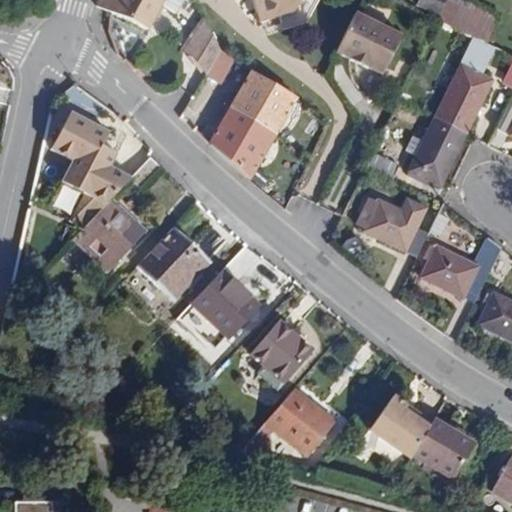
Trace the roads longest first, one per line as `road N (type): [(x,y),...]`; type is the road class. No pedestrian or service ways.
road 1 (residential): [(53,52),(95,69),(413,345),(511,410)]
road 2 (residential): [(0,231),(53,52)]
